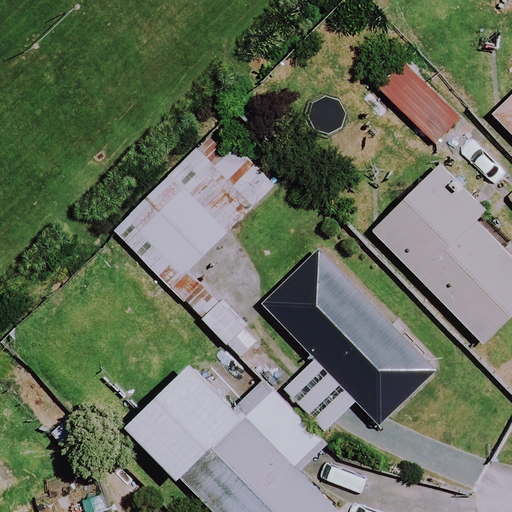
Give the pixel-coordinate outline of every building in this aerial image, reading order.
[(461,117),(405,62),(379,87),(436,143),(461,117)] [(511,97),(495,115),(511,132),(511,97)] [(183,273),(226,232),(276,184),(237,144),(217,163),(203,149),(174,177),(118,230),(193,308),(205,296),(183,273)] [(476,206),(440,170),(377,232),(484,341),(511,313),(511,254),(470,212),(476,206)] [(437,370),(321,249),(265,303),(317,357),(288,386),(329,429),(358,400),(381,424),(437,370)] [(267,381),(238,409),(195,364),(132,425),(216,511),(338,511),(298,471),(327,443),(267,381)]
